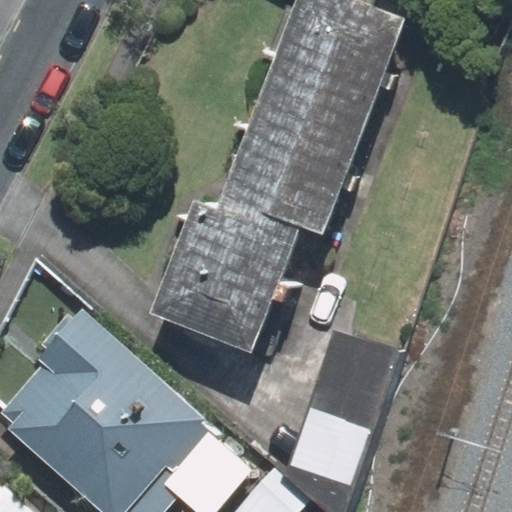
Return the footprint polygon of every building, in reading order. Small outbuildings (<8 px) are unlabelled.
[(331,0),(296,0),(298,0),(216,211),(192,202),(144,326),(250,367),(297,243),(320,251),(405,29),(331,1),(331,0)] [(223,511),(255,479),(79,318),(0,403),(0,434),(85,511),(172,511),(174,510),(176,511),(223,511)] [(335,335),(286,480),(350,502),(399,356),(335,335)] [(271,476),(238,511),(305,511),(308,509),(271,476)] [(25,511),(0,488),(0,511),(25,511)]
